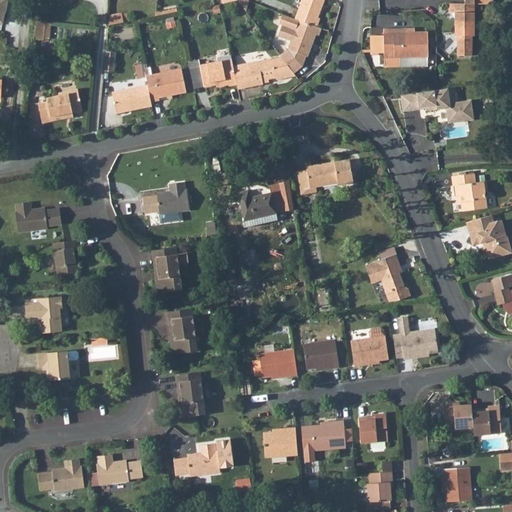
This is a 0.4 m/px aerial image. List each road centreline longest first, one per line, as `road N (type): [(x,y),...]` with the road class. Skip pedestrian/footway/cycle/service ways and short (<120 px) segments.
road 1 (residential): [(92,150),(102,222),(127,258),(143,410),(120,426),(30,436)]
road 2 (residential): [(339,86),(395,154),(462,321),(486,350)]
road 3 (residential): [(92,150),(312,104),(339,86)]
road 4 (residential): [(408,381),(243,408)]
road 5 (residential): [(408,381),(419,511)]
